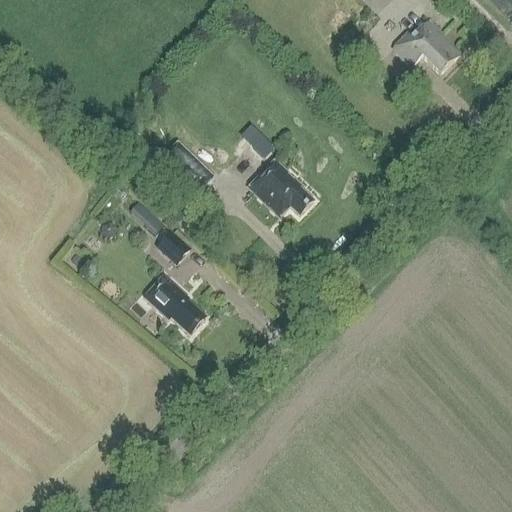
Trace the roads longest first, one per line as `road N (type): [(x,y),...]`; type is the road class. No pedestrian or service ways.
road 1 (unclassified): [(117,511),(511,103)]
road 2 (unknown): [(492,123),(392,58),(384,32),(398,0)]
